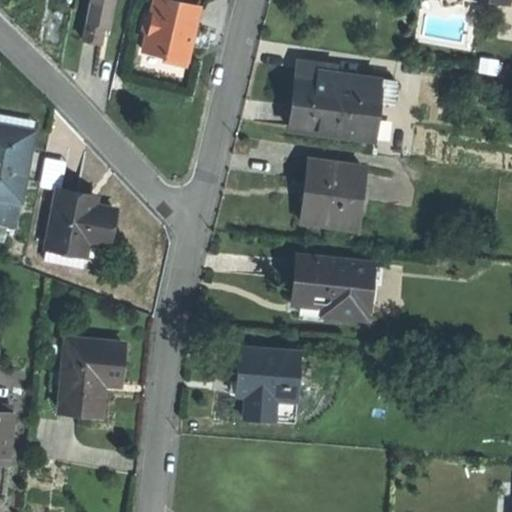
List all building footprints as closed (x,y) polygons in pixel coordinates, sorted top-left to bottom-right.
[(112,0),(85,0),(83,19),(85,20),(81,42),(88,43),(97,45),(101,24),(108,25),(112,0)] [(195,8),(162,0),(152,0),(149,12),(140,14),(136,28),(143,34),(140,48),(162,55),(160,62),(182,67),(189,36),(195,8)] [(319,82),(300,79),(297,102),(293,129),(375,140),(380,102),(383,78),(321,70),(319,82)] [(383,78),(380,102),(398,105),(401,81),(383,78)] [(30,126),(0,120),(0,200),(17,204),(29,134),(30,126)] [(363,165),(309,159),(306,190),(302,222),(357,228),(363,165)] [(82,253),(83,245),(84,239),(105,242),(110,207),(93,204),(94,196),(75,193),(54,190),(47,239),(45,247),(82,253)] [(0,200),(0,226),(12,229),(17,204),(0,200)] [(82,253),(45,247),(43,263),(80,269),(82,253)] [(376,263),(298,254),(295,276),(292,300),(324,304),(323,315),(369,321),(376,263)] [(122,351),(65,344),(56,416),(76,419),(97,421),(101,388),(117,390),(122,351)] [(302,352),(242,348),(240,373),(239,395),(248,395),(247,420),(298,423),(302,352)] [(10,416),(0,415),(0,459),(5,460),(10,416)]
